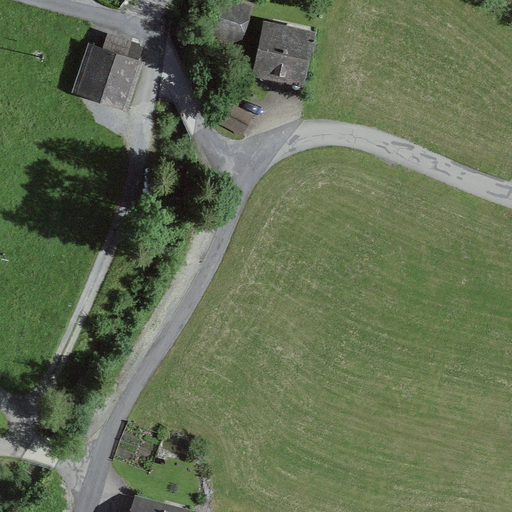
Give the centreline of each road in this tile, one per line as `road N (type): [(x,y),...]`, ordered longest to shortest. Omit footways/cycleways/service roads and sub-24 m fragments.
road 1 (track): [(155,51),(138,167),(15,446)]
road 2 (residential): [(251,172),(207,270),(92,473),(82,511)]
road 3 (residential): [(511,194),(338,133),(279,145),(251,172)]
road 4 (residential): [(251,172),(199,129),(144,31)]
